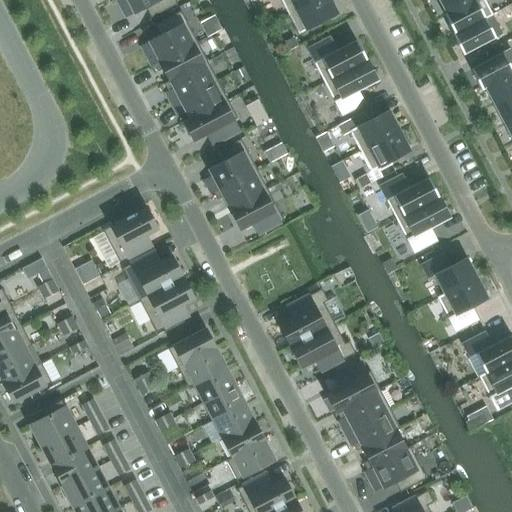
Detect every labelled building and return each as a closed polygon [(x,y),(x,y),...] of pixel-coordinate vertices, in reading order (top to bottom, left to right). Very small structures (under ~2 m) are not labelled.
[(127,0),(134,13),(151,5),(156,15),(178,4),(175,0),(127,0)] [(314,0),(280,0),(288,14),(314,0)] [(330,0),(314,0),(288,14),(299,34),(338,13),(330,0)] [(472,0),(439,0),(446,13),(446,14),(472,0)] [(485,18),(485,19),(492,15),(484,0),(472,0),(446,14),(446,13),(444,14),(454,33),(455,34),(485,18)] [(160,62),(198,42),(181,11),(160,22),(165,33),(149,41),(160,62)] [(455,34),(454,33),(452,34),(463,55),(495,38),(485,19),(485,18),(455,34)] [(284,42),(289,51),(298,46),(294,37),(284,42)] [(337,50),(330,37),(307,49),(324,83),(367,60),(356,40),(337,50)] [(170,81),(208,61),(198,42),(160,62),(154,65),(158,72),(163,69),(170,81)] [(482,90),(486,88),(485,87),(511,72),(511,52),(510,48),(471,69),(482,90)] [(342,116),(365,103),(358,90),(377,80),(367,60),(324,83),(342,116)] [(180,100),(218,81),(208,61),(170,81),(164,84),(168,91),(173,88),(180,100)] [(511,72),(485,87),(486,88),(494,105),(511,96),(511,72)] [(180,100),(187,113),(181,116),(184,122),(228,100),(218,81),(180,100)] [(511,119),(511,96),(494,105),(504,123),(511,119)] [(237,118),(228,100),(184,122),(194,141),(212,132),(217,142),(239,131),(233,121),(237,118)] [(399,131),(389,111),(368,121),(350,131),(360,151),(399,131)] [(0,143),(15,135),(2,112),(0,112),(0,143)] [(368,121),(364,112),(338,126),(343,135),(350,131),(368,121)] [(380,171),(392,165),(390,161),(410,151),(399,131),(360,151),(371,171),(378,168),(380,171)] [(209,169),(219,189),(220,190),(257,170),(241,139),(220,150),(225,160),(209,169)] [(347,176),(364,168),(356,151),(339,160),(347,176)] [(230,209),(267,189),(257,170),(220,190),(219,189),(214,192),(217,199),(223,196),(230,209)] [(356,179),(361,188),(371,183),(366,174),(356,179)] [(409,188),(402,175),(379,187),(396,220),(439,197),(428,177),(409,188)] [(263,232),(284,221),(267,189),(230,209),(241,230),(257,221),(263,232)] [(396,220),(414,253),(437,241),(430,228),(450,217),(439,197),(396,220)] [(119,263),(146,249),(140,238),(157,229),(146,207),(102,230),(119,263)] [(271,275),(291,275),(292,246),(272,245),(271,275)] [(428,280),(435,276),(444,294),(445,295),(477,278),(466,258),(450,266),(444,253),(420,266),(428,280)] [(139,300),(183,277),(171,256),(154,265),(148,254),(122,268),(139,300)] [(391,258),(382,263),(387,274),(397,269),(391,258)] [(92,260),(75,269),(83,284),(100,276),(92,260)] [(47,269),(38,274),(43,284),(52,279),(47,269)] [(194,299),(183,277),(139,300),(156,332),(182,319),(177,308),(194,299)] [(445,295),(444,294),(437,298),(455,332),(478,319),(472,306),(487,298),(477,278),(445,295)] [(40,293),(55,285),(52,279),(43,284),(37,287),(40,293)] [(55,285),(40,293),(43,299),(58,291),(55,285)] [(0,313),(12,307),(2,288),(0,288),(0,313)] [(334,323),(323,303),(328,301),(322,289),(297,302),(303,312),(279,325),(290,346),(334,323)] [(101,299),(92,304),(100,318),(109,313),(101,299)] [(0,338),(22,327),(12,307),(0,313),(0,338)] [(60,330),(75,322),(72,316),(57,324),(60,330)] [(75,322),(60,330),(63,336),(78,328),(75,322)] [(345,343),(334,323),(290,346),(302,368),(325,355),(331,366),(355,353),(349,341),(345,343)] [(0,361),(25,348),(32,345),(22,327),(0,338),(0,361)] [(167,349),(178,368),(216,348),(205,329),(167,349)] [(469,358),(476,355),(486,373),(486,374),(511,360),(511,336),(511,335),(492,345),(485,332),(462,344),(469,358)] [(125,334),(112,341),(117,351),(130,344),(125,334)] [(84,340),(69,348),(72,354),(87,346),(84,340)] [(35,366),(34,366),(25,348),(0,361),(0,376),(3,383),(35,366)] [(188,388),(194,385),(194,384),(226,368),(216,348),(178,368),(188,388)] [(511,360),(486,374),(486,373),(479,376),(496,410),(511,402),(511,360)] [(41,362),(34,366),(35,366),(3,383),(13,402),(51,382),(41,362)] [(329,411),(335,409),(337,412),(380,389),(370,371),(366,373),(360,363),(339,374),(344,384),(327,394),(329,398),(324,400),(329,411)] [(194,384),(194,385),(204,402),(235,386),(226,368),(194,384)] [(138,389),(153,382),(150,376),(135,384),(138,389)] [(153,382),(138,389),(141,395),(156,387),(153,382)] [(235,386),(204,402),(213,420),(245,404),(235,386)] [(346,416),(352,428),(390,409),(380,389),(337,412),(340,419),(346,416)] [(85,413),(97,407),(93,399),(81,405),(85,413)] [(120,511),(61,400),(32,415),(35,421),(30,424),(75,511),(120,511)] [(245,404),(213,420),(223,438),(254,422),(245,404)] [(97,407),(85,413),(89,420),(101,414),(97,407)] [(396,430),(400,428),(390,409),(352,428),(359,441),(353,444),(357,451),(363,448),(362,447),(396,430)] [(158,427),(173,419),(170,413),(155,421),(158,427)] [(93,428),(105,421),(101,414),(89,420),(93,428)] [(471,419),(465,422),(469,431),(479,426),(474,417),(471,419)] [(173,419),(158,427),(161,432),(176,425),(173,419)] [(105,421),(93,428),(97,435),(109,429),(105,421)] [(223,438),(232,457),(233,457),(264,441),(254,422),(223,438)] [(119,439),(132,451),(141,440),(128,429),(119,439)] [(406,449),(396,430),(362,447),(363,448),(369,460),(363,463),(367,470),(373,467),(372,467),(406,449)] [(107,453),(118,447),(114,439),(103,446),(107,453)] [(233,457),(232,457),(226,460),(237,480),(274,460),(264,441),(233,457)] [(410,446),(406,449),(372,467),(373,467),(383,487),(400,479),(405,489),(427,478),(410,446)] [(118,447),(107,453),(110,460),(122,454),(118,447)] [(177,463),(192,455),(189,449),(174,457),(177,463)] [(114,468),(126,462),(122,454),(110,460),(114,468)] [(192,455),(177,463),(180,468),(195,461),(192,455)] [(126,462),(114,468),(118,475),(130,469),(126,462)] [(159,476),(146,483),(159,508),(171,502),(159,476)] [(269,511),(295,499),(283,478),(266,487),(261,476),(236,489),(248,511),(269,511)] [(128,493),(139,487),(136,480),(124,486),(128,493)] [(139,487),(128,493),(132,501),(143,495),(139,487)] [(211,491),(196,499),(199,505),(214,497),(211,491)] [(430,511),(427,506),(434,502),(427,491),(403,503),(407,511),(430,511)] [(136,508),(147,502),(143,495),(132,501),(136,508)] [(301,511),(295,499),(269,511),(301,511)] [(147,502),(136,508),(137,511),(146,511),(151,510),(147,502)]
